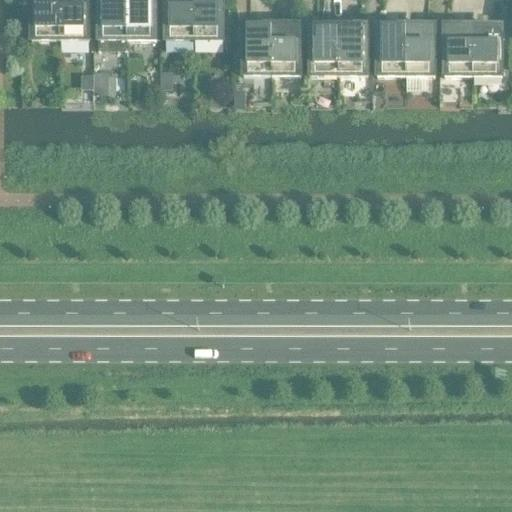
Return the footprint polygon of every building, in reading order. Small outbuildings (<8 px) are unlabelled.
[(60,45),(60,0),(37,0),(38,1),(32,1),(32,45),(60,45)] [(89,45),(89,1),(83,1),(83,0),(60,0),(60,45),(89,45)] [(127,45),(127,0),(105,0),(105,1),(99,1),(99,45),(127,45)] [(156,45),(156,1),(150,1),(150,0),(127,0),(127,45),(156,45)] [(194,45),(194,0),(172,0),(172,1),(166,1),(166,45),(194,45)] [(223,45),(223,1),(217,1),(217,0),(194,0),(194,45),(223,45)] [(272,80),(272,29),(250,29),(250,37),(243,37),(243,80),(272,80)] [(301,81),(301,37),(295,37),(295,29),(272,29),(272,80),(301,81)] [(339,81),(339,30),(317,30),(317,37),(310,37),(310,81),(339,81)] [(368,81),(368,37),(362,37),(362,30),(339,30),(339,81),(368,81)] [(407,81),(407,30),(384,30),(384,37),(378,37),(377,81),(407,81)] [(435,81),(435,37),(429,37),(429,30),(407,30),(407,81),(435,81)] [(473,81),(473,30),(451,30),(451,37),(445,37),(445,81),(473,81)] [(502,81),(502,37),(496,37),(496,30),(473,30),(473,81),(502,81)]
